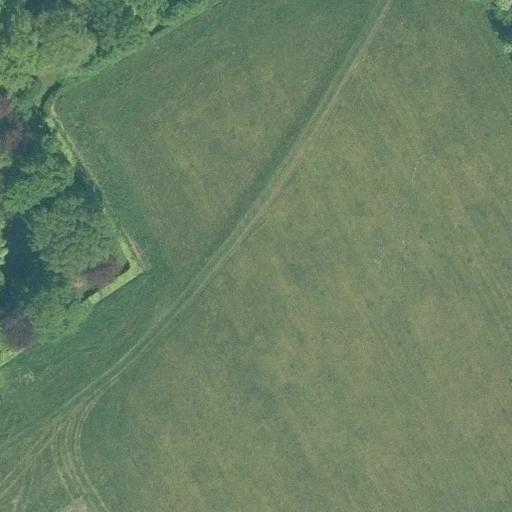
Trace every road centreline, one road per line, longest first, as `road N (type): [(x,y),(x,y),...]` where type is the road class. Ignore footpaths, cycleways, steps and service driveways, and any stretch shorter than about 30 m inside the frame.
road 1 (track): [(0,344),(116,259),(25,91)]
road 2 (track): [(187,0),(25,91)]
